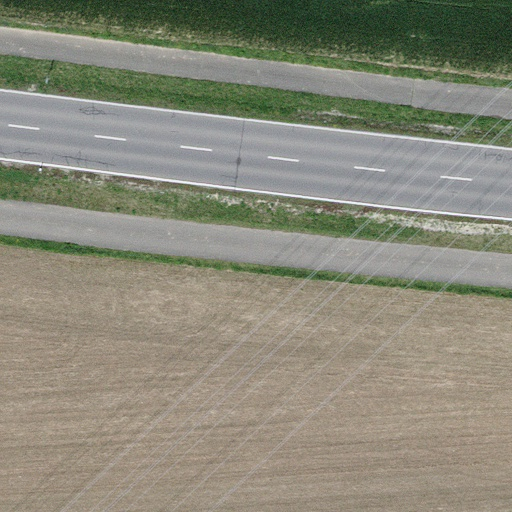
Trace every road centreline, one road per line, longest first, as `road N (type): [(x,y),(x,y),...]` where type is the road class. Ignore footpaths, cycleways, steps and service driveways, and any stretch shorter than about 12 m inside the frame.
road 1 (secondary): [(511,183),(0,123)]
road 2 (track): [(0,38),(511,98)]
road 3 (track): [(0,217),(511,271)]
